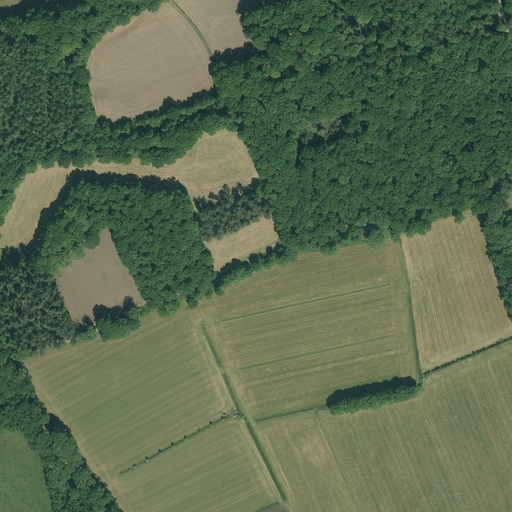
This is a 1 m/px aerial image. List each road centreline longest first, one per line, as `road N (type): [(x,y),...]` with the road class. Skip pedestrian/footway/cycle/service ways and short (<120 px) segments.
road 1 (track): [(100,511),(0,359)]
road 2 (unclassified): [(511,283),(486,201),(490,184),(511,170)]
